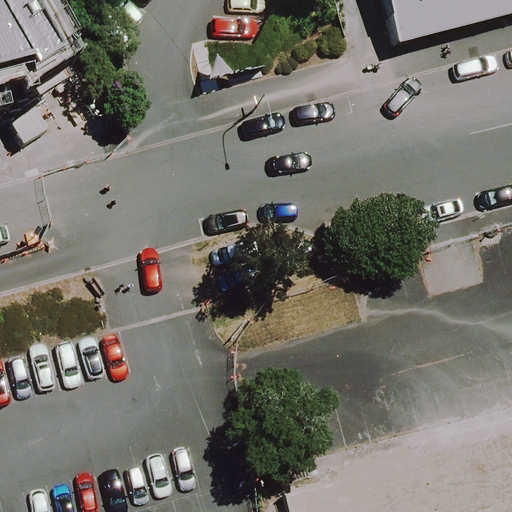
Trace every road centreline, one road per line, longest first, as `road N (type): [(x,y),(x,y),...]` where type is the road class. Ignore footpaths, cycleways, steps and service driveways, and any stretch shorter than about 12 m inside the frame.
road 1 (residential): [(511,121),(0,241)]
road 2 (unknown): [(399,147),(445,325)]
road 3 (unknown): [(168,396),(214,511)]
